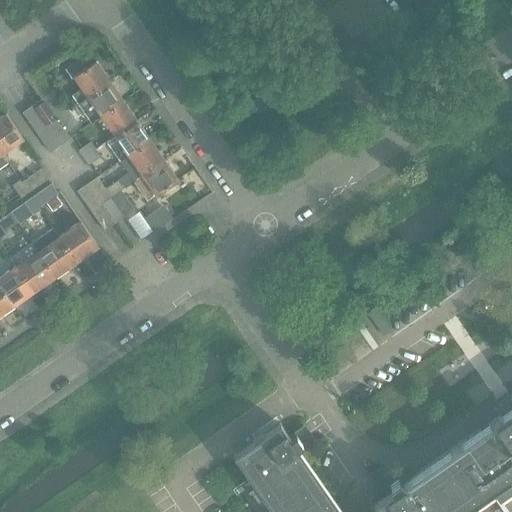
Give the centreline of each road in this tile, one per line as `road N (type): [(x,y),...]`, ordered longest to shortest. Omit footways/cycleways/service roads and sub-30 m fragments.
road 1 (residential): [(0,416),(267,228)]
road 2 (residential): [(267,228),(107,0)]
road 3 (residential): [(267,228),(392,140)]
road 4 (residential): [(392,140),(511,54)]
